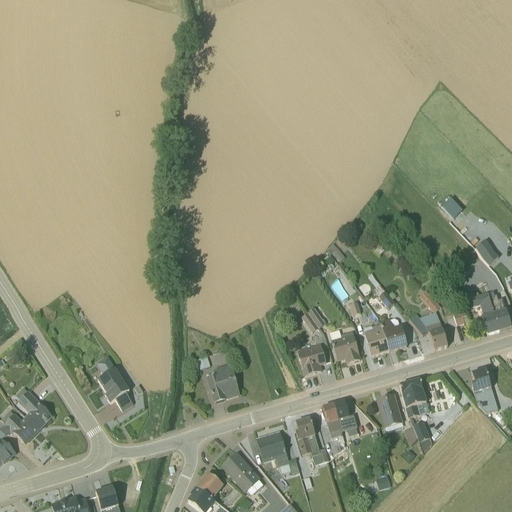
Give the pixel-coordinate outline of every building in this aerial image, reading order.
[(485,245),(475,254),(489,269),(499,260),(485,245)] [(340,300),(348,296),(340,281),(332,285),(340,300)] [(386,292),(379,298),(389,310),(395,304),(386,292)] [(426,293),(419,299),(434,315),(440,309),(426,293)] [(481,319),(487,337),(499,333),(487,295),(478,297),(477,294),(460,300),(464,312),(479,308),(483,318),(481,319)] [(492,294),(487,295),(499,333),(510,330),(501,301),(497,302),(496,297),(494,298),(492,294)] [(353,317),(362,314),(358,304),(349,307),(353,317)] [(316,311),(302,318),(311,335),(325,327),(316,311)] [(453,317),(456,328),(463,326),(463,325),(468,323),(466,314),(464,314),(464,313),(453,317)] [(416,316),(409,322),(422,338),(428,334),(434,353),(447,349),(440,325),(439,325),(436,314),(419,320),(416,316)] [(389,321),(379,324),(389,354),(407,349),(401,329),(399,329),(397,323),(394,321),(389,322),(389,321)] [(371,327),(364,329),(366,336),(364,337),(370,360),(389,354),(380,327),(372,329),(371,327)] [(338,333),(329,335),(337,364),(345,362),(346,366),(360,362),(352,334),(340,338),(338,333)] [(320,347),(297,354),(304,378),(320,374),(319,368),(325,366),(320,347)] [(197,362),(200,372),(210,369),(207,359),(197,362)] [(115,403),(122,414),(133,407),(126,396),(128,394),(111,366),(106,360),(96,366),(101,373),(104,378),(97,383),(106,397),(104,398),(110,406),(115,403)] [(230,367),(213,372),(215,378),(206,381),(214,405),(239,398),(230,367)] [(477,407),(486,415),(498,412),(485,371),(471,375),(474,386),(471,387),(477,407)] [(399,388),(407,420),(428,415),(419,382),(399,388)] [(28,395),(26,396),(17,404),(29,416),(25,419),(38,432),(51,419),(39,408),(39,407),(28,395)] [(394,397),(375,402),(384,431),(386,434),(403,429),(402,425),(403,425),(394,397)] [(333,407),(341,434),(352,431),(344,404),(344,403),(333,407)] [(322,410),(331,440),(338,439),(340,446),(344,445),(342,438),(342,437),(333,407),(322,410)] [(25,446),(38,432),(25,419),(22,423),(14,416),(13,417),(9,413),(0,422),(0,433),(6,439),(10,435),(12,437),(13,436),(25,446)] [(314,467),(328,463),(325,451),(324,450),(319,452),(309,420),(295,424),(297,433),(294,434),(301,458),(302,458),(310,455),(314,467)] [(412,428),(419,444),(429,440),(422,424),(412,428)] [(411,430),(403,433),(409,448),(416,441),(411,430)] [(5,438),(0,433),(0,468),(3,466),(4,467),(16,456),(1,441),(5,438)] [(276,470),(289,466),(279,434),(255,441),(263,466),(270,464),(272,470),(275,470),(276,470)] [(338,443),(332,445),(332,444),(324,447),(328,463),(336,458),(334,451),(339,449),(338,443)] [(251,498),(262,487),(259,483),(260,481),(236,455),(220,469),(244,496),(247,494),(251,498)] [(207,476),(196,490),(212,501),(223,488),(207,476)] [(379,491),(391,488),(388,477),(376,479),(379,491)] [(275,478),(271,481),(281,493),(285,490),(275,478)] [(308,479),(303,481),(306,491),(312,489),(308,479)] [(95,495),(100,511),(118,511),(112,489),(95,495)] [(225,511),(221,508),(212,501),(196,490),(190,498),(191,499),(187,504),(197,511),(225,511)] [(241,498),(233,490),(226,500),(227,501),(221,508),(225,511),(229,511),(233,507),(241,498)] [(52,508),(52,511),(87,511),(85,502),(76,504),(75,501),(52,508)]
